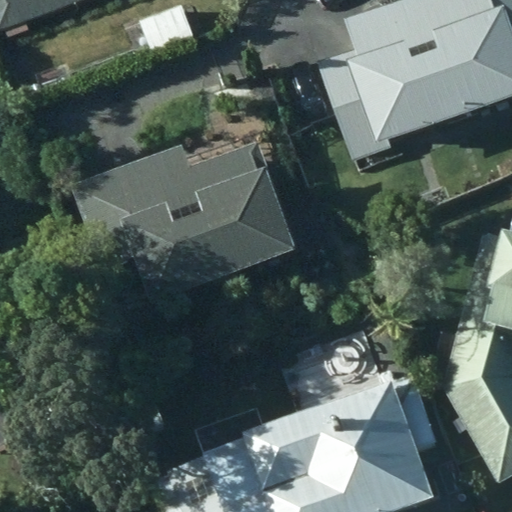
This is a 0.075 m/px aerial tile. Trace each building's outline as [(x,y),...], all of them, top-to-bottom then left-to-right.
[(0,0),(0,37),(101,0),(0,0)] [(511,0),(424,0),(350,26),(361,57),(323,70),(356,161),(511,105),(511,0)] [(194,41),(183,11),(143,27),(154,57),(194,41)] [(193,174),(185,152),(74,194),(105,278),(138,265),(156,316),(302,262),(260,150),(193,174)] [(511,249),(487,243),(447,395),(502,489),(511,483),(511,249)] [(426,511),(439,507),(419,458),(440,451),(423,402),(401,410),(394,390),(247,442),(249,448),(208,462),(219,496),(180,508),(181,511),(426,511)]
